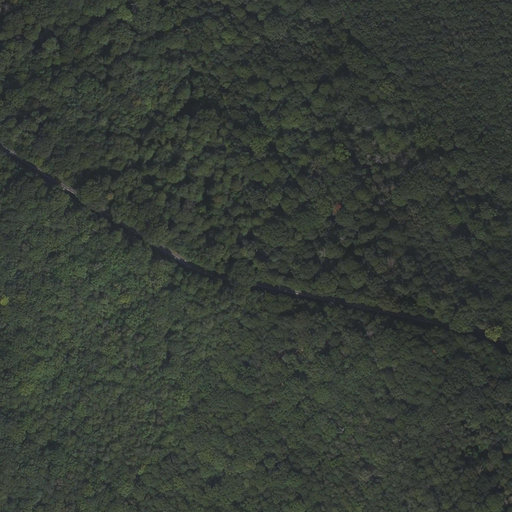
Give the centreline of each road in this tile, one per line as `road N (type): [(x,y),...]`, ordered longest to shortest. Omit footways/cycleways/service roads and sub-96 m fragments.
road 1 (unclassified): [(0,148),(193,269),(479,334),(511,350)]
road 2 (track): [(229,511),(125,216),(168,21)]
